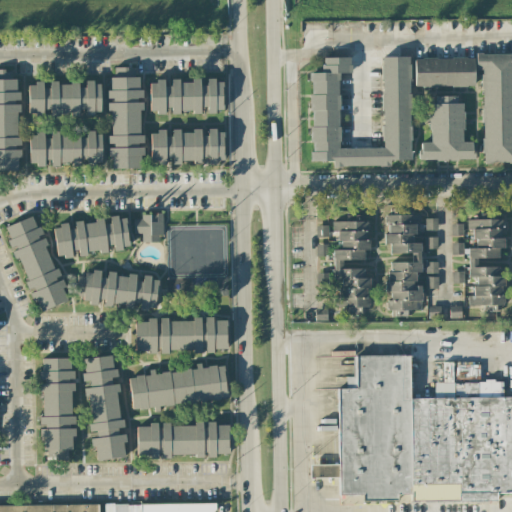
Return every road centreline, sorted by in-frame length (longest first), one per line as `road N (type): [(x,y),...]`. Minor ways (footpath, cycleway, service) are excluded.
road 1 (residential): [(235,53),(0,52),(23,486)]
road 2 (secondary): [(234,0),(242,462)]
road 3 (secondary): [(276,511),(274,259)]
road 4 (residential): [(0,485),(243,486)]
road 5 (residential): [(238,189),(35,194),(0,204)]
road 6 (residential): [(511,186),(273,188)]
road 7 (secondary): [(273,188),(269,0)]
